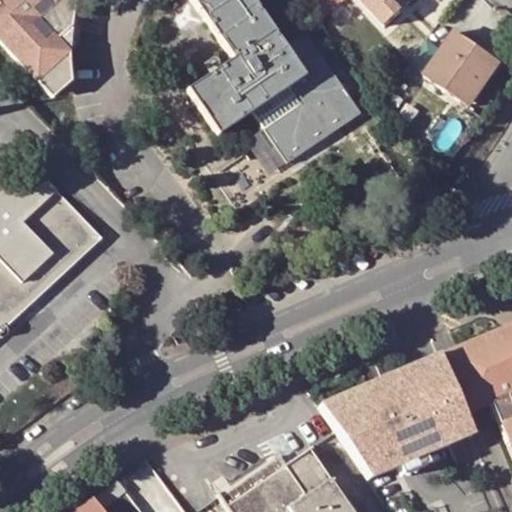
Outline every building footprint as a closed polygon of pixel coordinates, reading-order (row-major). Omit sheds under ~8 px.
[(3,0),(0,3),(0,42),(51,100),(70,83),(70,77),(68,54),(71,30),(77,2),(84,2),(84,0),(3,0)] [(284,163),(344,123),(358,114),(303,32),(282,46),(251,0),(192,0),(232,59),(186,90),(216,135),(250,111),(262,129),(270,124),(281,140),(272,145),(284,163)] [(339,0),(306,0),(303,4),(314,18),(317,23),(339,0)] [(410,0),(358,0),(384,26),(410,0)] [(422,75),(460,104),(491,60),(473,47),(454,32),(422,75)] [(497,65),(491,60),(460,104),(466,108),(497,65)] [(272,145),(281,140),(270,124),(262,129),(272,145)] [(6,328),(5,326),(99,239),(54,191),(33,169),(41,162),(35,156),(28,163),(0,188),(0,336),(0,337),(2,336),(3,335),(5,334),(6,333),(6,331),(6,329),(6,328)] [(507,425),(511,437),(511,326),(457,349),(438,357),(442,366),(464,417),(480,410),(490,406),(499,428),(507,425)] [(438,357),(397,374),(400,383),(442,366),(438,357)] [(464,417),(442,366),(400,383),(397,374),(396,372),(365,385),(366,387),(369,395),(322,415),(366,479),(472,437),(464,417)] [(316,407),(322,415),(369,395),(366,387),(316,407)] [(507,447),(511,445),(511,437),(507,425),(499,428),(507,447)] [(352,511),(312,454),(284,474),(228,511),(352,511)] [(217,502),(225,511),(228,511),(284,474),(275,463),(217,502)] [(115,498),(123,492),(116,483),(108,488),(115,498)] [(108,488),(75,511),(139,511),(123,492),(115,498),(108,488)]
